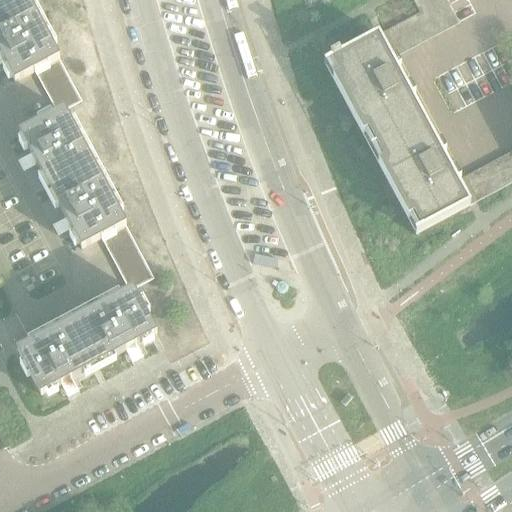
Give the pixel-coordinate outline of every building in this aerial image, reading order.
[(0,0),(0,16),(28,1),(26,0),(0,0)] [(433,7),(444,1),(444,0),(417,0),(413,2),(419,14),(421,13),(433,7)] [(59,60),(46,35),(28,1),(0,16),(0,65),(4,63),(15,84),(35,73),(59,60)] [(458,25),(444,1),(433,7),(446,32),(458,25)] [(446,32),(433,7),(421,13),(435,38),(446,32)] [(435,38),(421,13),(419,14),(409,19),(423,44),(435,38)] [(423,44),(409,19),(397,26),(411,50),(423,44)] [(411,50),(397,26),(386,32),(399,57),(411,50)] [(424,121),(406,88),(378,36),(340,56),(338,54),(330,58),(331,61),(324,65),(325,67),(332,63),(377,147),(424,121)] [(40,83),(64,70),(59,60),(35,73),(40,83)] [(46,94),(70,81),(64,70),(40,83),(46,94)] [(52,105),(76,92),(70,81),(46,94),(52,105)] [(64,112),(82,102),(76,92),(52,105),(58,115),(64,112)] [(95,169),(77,137),(64,112),(58,115),(20,135),(31,156),(25,159),(30,169),(36,165),(51,193),(95,169)] [(470,207),(453,176),(424,121),(377,147),(422,230),(414,234),(415,236),(470,207)] [(511,152),(502,158),(511,175),(511,152)] [(511,184),(511,175),(502,158),(490,165),(503,189),(511,184)] [(503,189),(490,165),(477,172),(490,196),(503,189)] [(125,227),(112,202),(95,169),(51,193),(65,220),(59,224),(65,233),(71,230),(81,250),(102,240),(125,227)] [(490,196),(477,172),(464,179),(477,203),(490,196)] [(107,250),(131,238),(125,227),(102,240),(107,250)] [(113,261),(137,248),(131,238),(107,250),(113,261)] [(118,271),(142,259),(137,248),(113,261),(118,271)] [(124,283),(148,270),(142,259),(118,271),(124,283)] [(133,291),(154,280),(148,270),(124,283),(130,293),(133,291)] [(136,346),(156,336),(156,335),(133,291),(130,293),(76,322),(99,366),(126,351),(129,357),(139,352),(136,346)] [(71,381),(97,367),(99,366),(76,322),(18,353),(41,397),(61,386),(65,392),(74,387),(71,381)]
